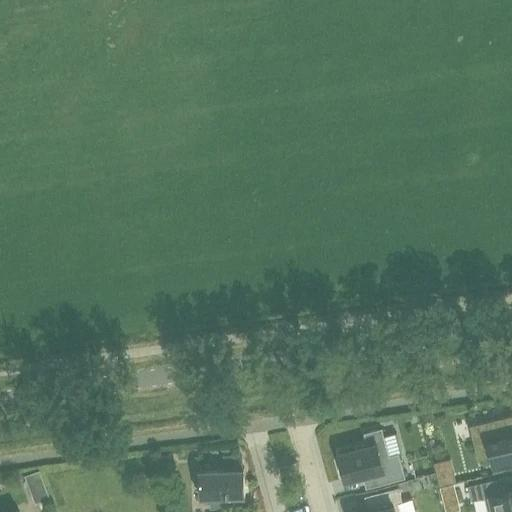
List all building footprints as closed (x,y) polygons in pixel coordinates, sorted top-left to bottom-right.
[(511,415),(471,425),(478,457),(491,454),(493,463),(511,458),(511,415)] [(342,462),(338,463),(341,477),(345,476),(346,479),(375,472),(378,485),(405,478),(399,453),(390,455),(383,428),(365,432),(368,444),(339,452),(342,462)] [(245,493),(244,467),(243,467),(242,456),(224,456),(224,468),(199,469),(200,495),(210,494),(211,506),(244,505),(243,493),(245,493)] [(438,473),(440,484),(457,480),(454,469),(438,473)] [(502,477),(472,484),(476,499),(485,496),(489,511),(511,511),(511,489),(505,491),(502,477)] [(440,488),(443,497),(457,494),(454,483),(440,486),(440,488)] [(377,507),(357,511),(401,511),(399,502),(403,501),(400,487),(373,493),(377,507)]
